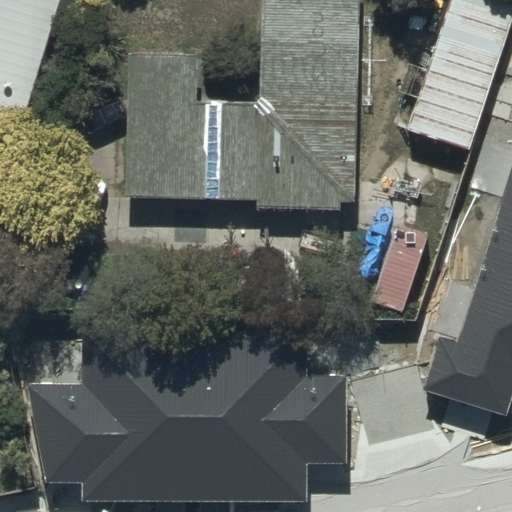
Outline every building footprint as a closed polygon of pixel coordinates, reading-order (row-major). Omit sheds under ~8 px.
[(0,0),(0,101),(24,102),(55,0),(0,0)] [(351,195),(354,0),(260,0),(259,93),(192,92),(193,51),(125,49),(122,192),(198,194),(197,216),(242,217),(243,193),(255,193),(255,202),(339,204),(339,195),(351,195)] [(468,147),(511,6),(511,0),(444,0),(405,127),(468,147)] [(511,167),(458,342),(441,336),(424,391),(508,416),(511,401),(511,167)] [(82,332),(80,386),(29,385),(45,483),(83,483),(83,502),(304,503),(304,464),(346,464),(347,376),(305,376),(306,334),(82,332)]
